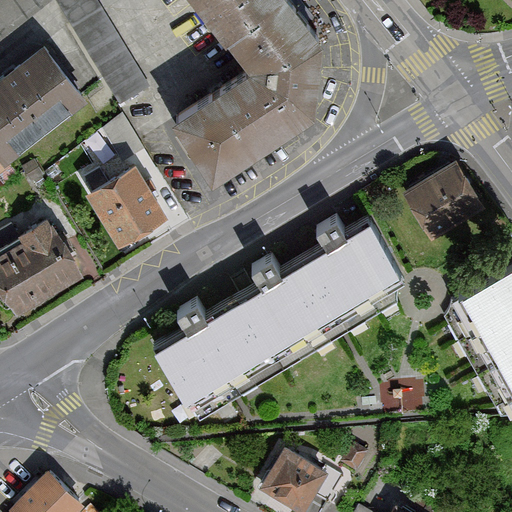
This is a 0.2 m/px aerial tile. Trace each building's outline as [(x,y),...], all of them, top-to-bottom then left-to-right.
[(0,0),(0,35),(45,0),(56,0),(118,102),(148,83),(97,0),(0,0)] [(199,0),(232,40),(286,0),(199,0)] [(321,36),(294,0),(286,0),(232,40),(251,63),(292,120),(312,105),(321,36)] [(43,41),(0,75),(0,152),(5,159),(86,94),(43,41)] [(211,175),(292,120),(251,63),(174,113),(211,175)] [(0,152),(0,168),(8,162),(5,159),(0,152)] [(457,155),(402,186),(430,233),(484,202),(457,155)] [(135,158),(86,187),(117,240),(166,211),(135,158)] [(23,236),(0,250),(0,281),(17,309),(83,269),(48,212),(19,229),(23,236)] [(271,252),(260,258),(314,349),(338,334),(343,332),(348,329),(379,311),(396,301),(397,286),(404,274),(370,216),(346,230),(336,213),(317,224),(328,241),(281,269),(271,252)] [(187,324),(156,343),(200,416),(232,397),(236,395),(241,392),(284,367),(314,349),(260,258),(252,263),(263,280),(206,313),(197,297),(177,308),(187,324)] [(511,260),(453,293),(453,305),(444,310),(448,317),(472,359),(475,364),(476,366),(511,345),(511,260)] [(511,345),(476,366),(478,370),(497,404),(511,402),(511,345)] [(326,466),(284,441),(260,483),(268,488),(302,507),(326,466)] [(69,511),(83,499),(47,464),(35,477),(10,502),(8,503),(12,507),(6,511),(69,511)] [(416,511),(394,499),(386,511),(377,511),(359,501),(352,511),(416,511)]
